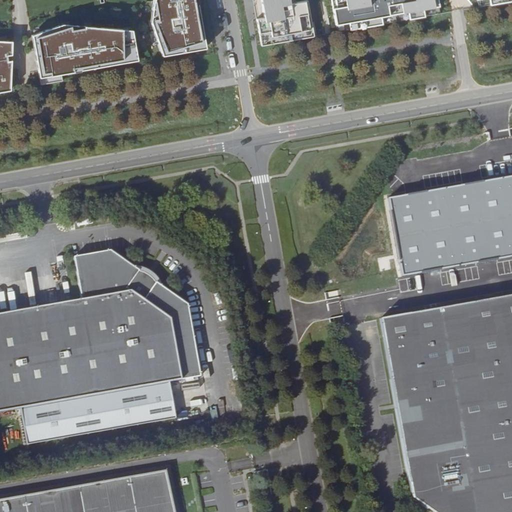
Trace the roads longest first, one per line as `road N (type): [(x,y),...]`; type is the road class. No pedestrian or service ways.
road 1 (unclassified): [(252,137),(319,511)]
road 2 (unclassified): [(0,181),(252,137)]
road 3 (unclassified): [(252,137),(469,98)]
road 4 (residential): [(252,137),(228,0)]
